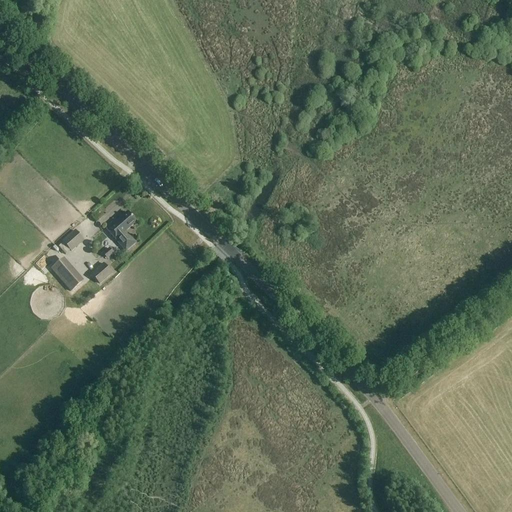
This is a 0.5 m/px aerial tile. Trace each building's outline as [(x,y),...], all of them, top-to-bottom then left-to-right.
[(106,228),(117,241),(126,251),(135,243),(125,232),(136,223),(127,213),(116,222),(115,220),(106,228)] [(74,231),(63,242),(71,252),(83,242),(74,231)] [(107,259),(114,253),(109,249),(103,254),(107,259)] [(40,256),(33,264),(37,268),(45,261),(40,256)] [(52,269),(72,291),(81,283),(62,261),(52,269)] [(103,264),(91,275),(99,285),(111,274),(103,264)]
